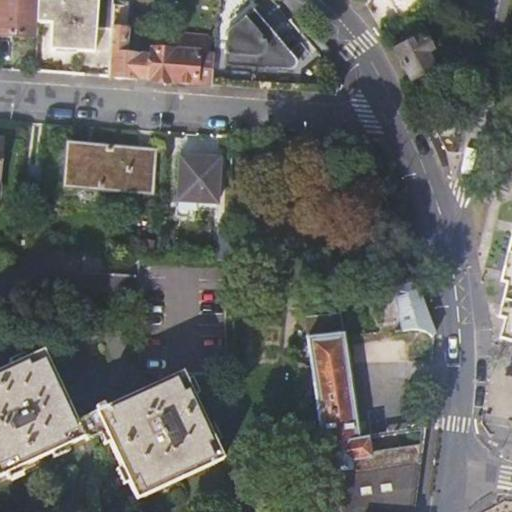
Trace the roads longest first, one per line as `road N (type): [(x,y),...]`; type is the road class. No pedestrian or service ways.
road 1 (residential): [(0,94),(402,119)]
road 2 (tertiary): [(451,466),(460,357),(446,223)]
road 3 (residential): [(505,0),(478,127),(446,223)]
road 4 (tertiary): [(402,119),(360,44),(320,0)]
